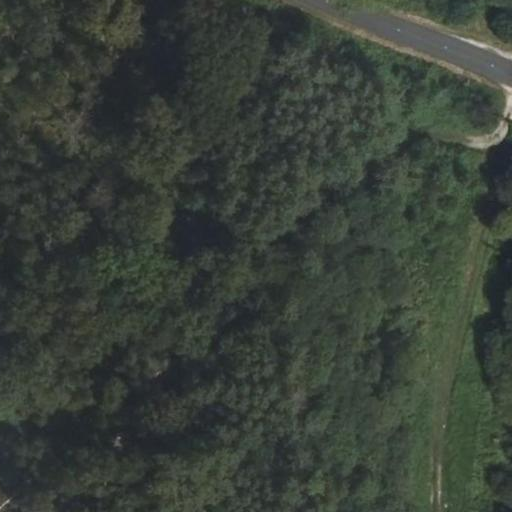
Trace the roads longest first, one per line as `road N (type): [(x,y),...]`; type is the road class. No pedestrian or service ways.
road 1 (track): [(511,112),(480,140),(425,136),(390,144),(262,234),(155,325),(100,400),(74,511)]
road 2 (tertiary): [(331,0),(511,77)]
